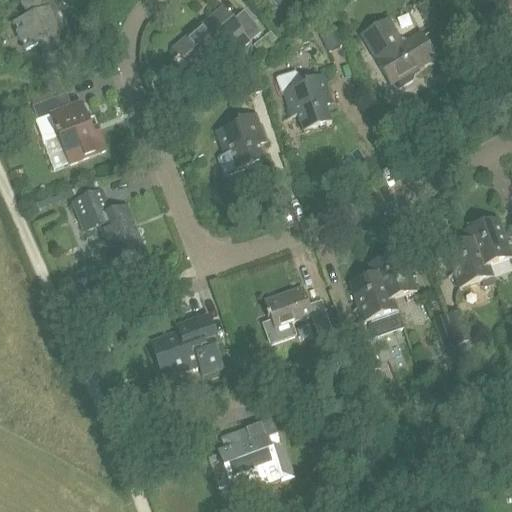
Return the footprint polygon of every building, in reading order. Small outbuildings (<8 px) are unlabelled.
[(47,0),(40,0),(23,7),(29,20),(16,25),(27,52),(40,47),(48,66),(71,57),(47,0)] [(511,0),(473,0),(476,3),(480,1),(484,8),(493,2),(501,15),(511,7),(511,0)] [(235,24),(223,9),(174,49),(195,75),(243,35),(250,44),(263,33),(247,14),(235,24)] [(330,55),(344,47),(331,22),(317,28),(330,55)] [(363,37),(392,87),(394,86),(396,90),(401,91),(414,83),(416,78),(414,75),(437,61),(423,36),(404,46),(389,22),(363,37)] [(253,48),(260,56),(277,42),(271,34),(253,48)] [(256,66),(242,72),(250,98),(265,93),(256,66)] [(334,107),(324,77),(303,84),(292,75),(276,80),(276,81),(275,82),(280,98),(285,96),(293,120),(300,118),(305,135),(333,126),(328,109),(334,107)] [(28,99),(32,108),(54,100),(50,89),(28,99)] [(64,111),(59,98),(34,108),(39,122),(52,118),(70,167),(108,153),(96,121),(90,123),(83,104),(64,111)] [(256,116),(244,120),(239,122),(241,126),(218,134),(226,158),(220,160),(226,177),(266,164),(260,147),(266,145),(256,116)] [(100,194),(77,203),(88,233),(100,229),(113,263),(145,251),(129,208),(108,216),(100,194)] [(486,257),(496,286),(490,268),(511,260),(511,257),(499,221),(466,233),(474,257),(479,255),(480,259),(486,257)] [(465,233),(470,245),(446,253),(459,291),(482,283),(485,289),(496,286),(486,257),(480,259),(479,255),(474,257),(466,233),(465,233)] [(419,295),(404,254),(371,266),(381,294),(385,293),(387,297),(392,295),(399,314),(400,314),(396,303),(419,295)] [(397,314),(399,314),(392,295),(387,297),(385,293),(381,294),(371,266),(370,266),(374,278),(351,286),(364,326),(370,324),(371,326),(368,327),(373,342),(403,331),(397,314)] [(265,304),(273,324),(261,328),(264,336),(266,340),(270,343),(275,344),(279,344),(295,338),(291,326),(313,319),(319,338),(335,332),(326,308),(311,313),(303,290),(265,304)] [(474,360),(468,344),(472,343),(462,312),(447,317),(461,356),(460,357),(463,364),(474,360)] [(217,342),(209,320),(208,317),(175,329),(176,334),(148,344),(162,384),(202,370),(204,376),(222,369),(213,343),(217,342)] [(447,317),(433,322),(447,360),(460,356),(460,357),(461,356),(447,317)] [(382,372),(370,344),(356,349),(368,379),(369,378),(373,388),(384,383),(379,373),(382,372)] [(262,401),(299,387),(293,371),(256,385),(262,401)] [(280,485),(293,480),(281,447),(279,448),(275,438),(276,438),(271,424),(231,441),(236,452),(220,458),(233,489),(249,482),(253,493),(279,483),(280,485)]
